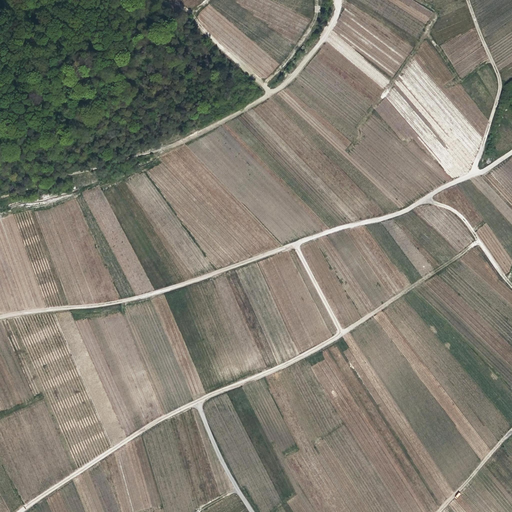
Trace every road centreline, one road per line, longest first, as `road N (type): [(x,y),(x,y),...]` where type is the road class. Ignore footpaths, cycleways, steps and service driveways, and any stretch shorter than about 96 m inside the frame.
road 1 (track): [(468,0),(499,79),(472,174),(395,215),(142,296),(0,317)]
road 2 (track): [(19,511),(151,424),(341,333),(479,241)]
road 3 (track): [(270,93),(168,147),(0,198)]
road 4 (track): [(420,200),(459,215),(511,285)]
road 5 (unclassified): [(198,402),(252,511)]
